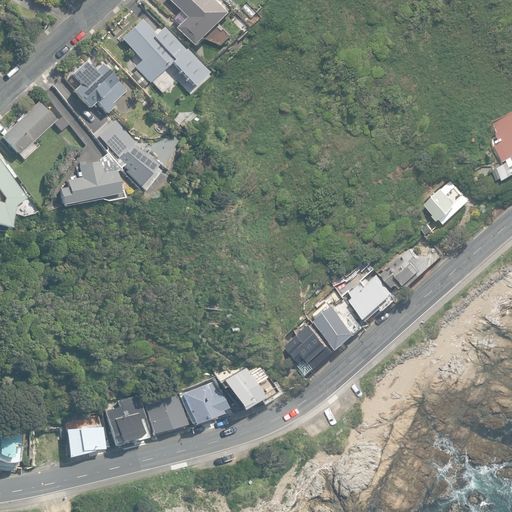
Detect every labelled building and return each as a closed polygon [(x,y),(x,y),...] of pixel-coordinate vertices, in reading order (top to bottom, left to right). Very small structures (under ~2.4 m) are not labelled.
[(233,13),(220,0),(177,0),(193,15),(182,27),(201,45),(207,39),(225,46),(235,35),(223,23),(233,13)] [(243,9),(252,18),(257,12),(248,3),(243,9)] [(134,67),(149,83),(177,58),(141,20),(121,39),(141,61),(134,67)] [(222,57),(226,62),(234,54),(230,50),(222,57)] [(174,64),(189,78),(201,66),(186,52),(174,64)] [(95,102),(106,114),(115,107),(112,104),(126,91),(98,61),(91,67),(87,61),(72,75),(80,84),(73,91),(89,108),(95,102)] [(18,154),(23,160),(39,145),(34,140),(56,120),(39,102),(0,137),(17,155),(18,154)] [(496,144),(505,162),(511,158),(511,111),(493,122),(498,132),(497,133),(500,139),(497,141),(498,143),(496,144)] [(87,126),(105,150),(122,137),(103,114),(87,126)] [(56,123),(62,130),(69,124),(63,117),(56,123)] [(63,205),(63,207),(76,204),(76,203),(120,194),(116,171),(120,170),(107,153),(98,160),(99,162),(78,166),(81,178),(66,181),(67,187),(58,189),(62,205),(63,205)] [(0,224),(8,227),(16,204),(26,197),(0,161),(0,224)] [(496,171),(499,178),(504,176),(501,168),(496,171)] [(130,177),(145,194),(158,179),(138,169),(130,177)] [(427,204),(446,223),(470,200),(451,180),(427,204)] [(422,230),(426,235),(432,231),(427,225),(422,230)] [(409,287),(444,255),(433,244),(419,257),(411,248),(383,273),(395,287),(398,284),(402,289),(406,285),(409,287)] [(353,300),(369,318),(395,295),(379,277),(364,290),(360,285),(352,292),(356,297),(353,300)] [(346,319),(333,305),(315,321),(340,349),(365,327),(352,313),(346,319)] [(300,365),(308,375),(336,351),(312,324),(288,346),(296,355),(293,357),(297,361),(299,358),(303,363),(300,365)] [(225,387),(239,411),(260,399),(252,384),(263,378),(257,368),(246,374),(243,368),(222,381),(223,383),(219,385),(221,389),(225,387)] [(180,394),(192,424),(221,413),(220,410),(225,408),(219,391),(212,393),(208,383),(180,394)] [(270,401),(278,395),(272,386),(264,392),(270,401)] [(144,402),(152,433),(186,425),(178,393),(144,402)] [(146,439),(137,395),(102,402),(110,437),(111,437),(113,446),(146,439)] [(31,459),(30,467),(41,465),(41,463),(41,462),(41,463),(42,464),(43,464),(44,465),(45,464),(46,464),(47,463),(47,462),(48,461),(47,459),(47,458),(46,457),(45,457),(45,454),(58,453),(56,427),(51,427),(50,415),(35,416),(36,425),(35,426),(34,426),(33,427),(33,428),(33,429),(33,431),(34,432),(34,433),(36,434),(37,434),(37,435),(31,435),(32,449),(31,459)] [(66,429),(67,459),(93,450),(103,450),(102,427),(99,427),(99,426),(86,427),(86,429),(66,429)] [(21,432),(0,429),(0,466),(1,466),(3,467),(5,467),(7,467),(9,467),(11,466),(13,466),(15,465),(21,432)]
